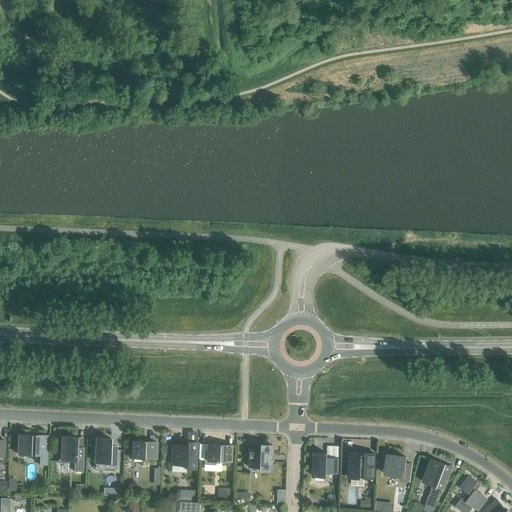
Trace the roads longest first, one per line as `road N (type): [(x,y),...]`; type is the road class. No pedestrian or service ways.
road 1 (residential): [(296,427),(0,414)]
road 2 (residential): [(511,486),(475,459),(418,435),(296,427)]
road 3 (unclassified): [(301,283),(311,263),(338,251),(511,269)]
road 4 (primary): [(177,341),(0,334)]
road 5 (primary): [(511,346),(367,348)]
